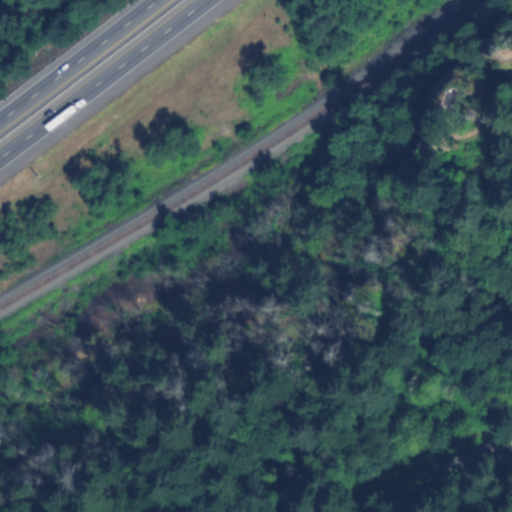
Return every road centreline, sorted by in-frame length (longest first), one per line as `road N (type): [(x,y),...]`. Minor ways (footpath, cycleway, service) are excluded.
road 1 (motorway): [(0,155),(201,0)]
road 2 (motorway): [(158,0),(0,121)]
road 3 (tertiary): [(387,511),(511,451)]
